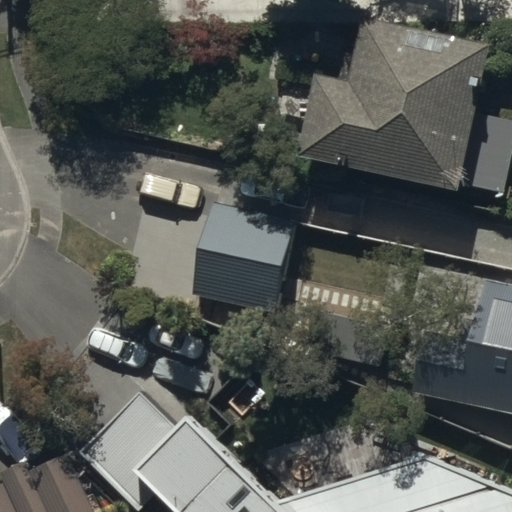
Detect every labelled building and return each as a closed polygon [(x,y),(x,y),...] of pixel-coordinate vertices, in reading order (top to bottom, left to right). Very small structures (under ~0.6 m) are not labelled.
[(495,57),(368,30),(360,67),(347,64),(340,96),(321,92),(303,176),(464,211),(468,191),(505,199),(511,168),(511,128),(481,122),(495,57)] [(511,293),(484,288),(469,361),(424,351),(413,406),(511,426),(511,293)] [(312,456),(264,409),(240,434),(234,427),(192,469),(153,431),(104,482),(134,511),(329,511),(293,476),(312,456)] [(464,511),(492,446),(401,409),(368,489),(424,511),(464,511)] [(83,511),(60,464),(24,482),(17,468),(0,477),(0,511),(83,511)]
